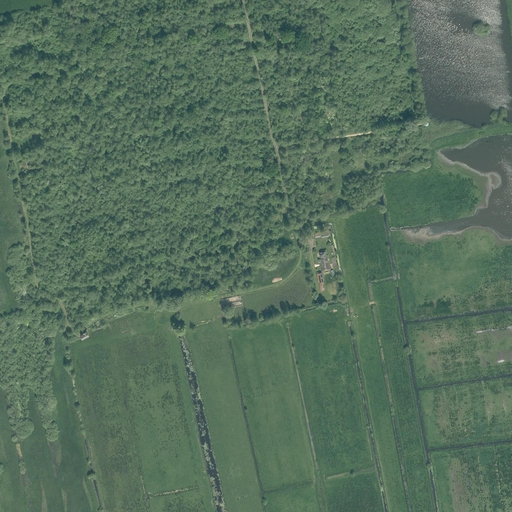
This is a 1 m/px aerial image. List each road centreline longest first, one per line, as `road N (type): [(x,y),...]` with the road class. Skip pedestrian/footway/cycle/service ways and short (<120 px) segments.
road 1 (track): [(160,305),(113,310),(74,331),(59,303),(38,292),(3,89),(12,77),(64,65),(76,47),(67,0)]
road 2 (track): [(275,147),(244,0)]
